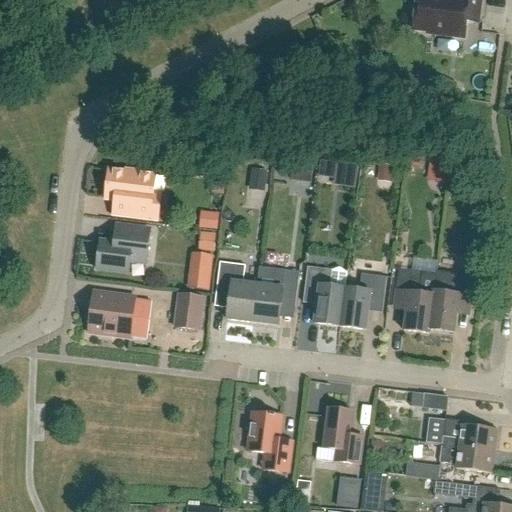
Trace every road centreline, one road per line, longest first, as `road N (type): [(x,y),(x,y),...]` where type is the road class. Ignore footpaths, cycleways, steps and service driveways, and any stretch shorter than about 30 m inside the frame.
road 1 (residential): [(308,0),(105,107),(77,146),(53,308),(0,347)]
road 2 (residential): [(508,386),(240,355)]
